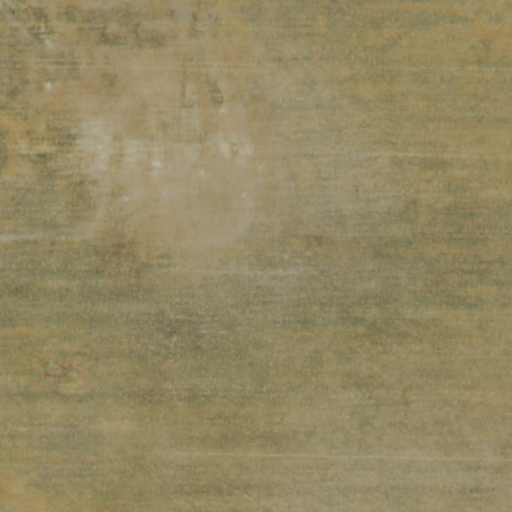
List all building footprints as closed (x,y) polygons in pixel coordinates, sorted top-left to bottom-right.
[(190,17),(192,20),(195,21),(199,21),(202,19),(203,15),(202,12),(200,9),(197,8),(194,9),(191,11),(190,14),(190,17)] [(207,18),(209,21),(212,22),(215,22),(218,20),(219,16),(219,13),(217,10),(213,9),(210,10),(208,12),(206,15),(207,18)] [(168,17),(169,20),(173,21),(176,20),(178,17),(177,13),(175,11),(172,11),(169,12),(168,14),(168,17)] [(191,33),(193,36),(196,37),(200,37),(203,35),(204,32),(203,28),(201,26),(198,24),(195,25),(192,27),(191,30),(191,33)] [(207,32),(209,35),(212,36),(215,36),(218,34),(219,31),(219,28),(217,25),(213,24),(210,24),(208,26),(206,29),(207,32)] [(167,34),(169,36),(172,38),(175,37),(177,34),(177,30),(174,28),(171,27),(169,29),(167,31),(167,34)] [(48,79),(50,82),(53,83),(56,83),(59,81),(60,78),(60,74),(58,72),(55,70),(52,71),(49,73),(48,76),(48,79)] [(104,86),(104,101),(114,100),(113,86),(104,86)] [(167,101),(167,152),(197,151),(196,101),(167,101)] [(46,120),(47,136),(67,136),(67,120),(46,120)] [(120,137),(120,151),(148,150),(148,136),(120,137)]
